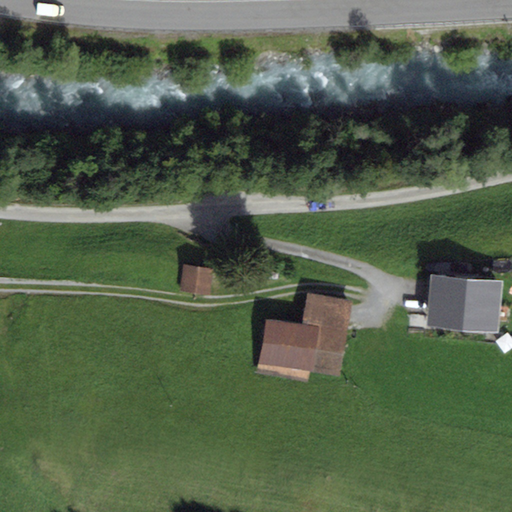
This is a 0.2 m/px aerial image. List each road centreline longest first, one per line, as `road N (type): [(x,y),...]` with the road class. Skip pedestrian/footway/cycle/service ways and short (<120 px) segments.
road 1 (track): [(511,175),(326,203),(155,214),(0,211)]
road 2 (tertiary): [(3,0),(209,16),(511,3)]
road 3 (track): [(383,295),(308,287),(226,301),(0,285)]
road 4 (track): [(189,212),(199,231),(280,245),(379,280),(383,295),(363,316)]
